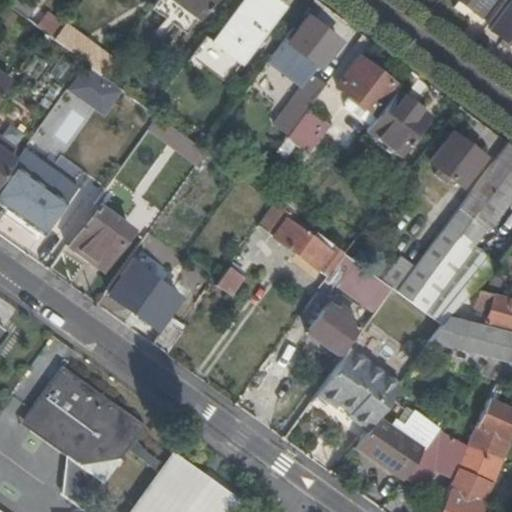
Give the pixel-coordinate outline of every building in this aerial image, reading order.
[(30,0),(11,0),(8,5),(29,21),(39,6),(30,0)] [(166,0),(196,22),(212,0),(166,0)] [(276,0),(243,0),(213,43),(241,63),(284,5),(276,0)] [(459,0),(481,16),(492,0),(459,0)] [(511,0),(490,28),(511,45),(511,0)] [(7,9),(0,18),(0,20),(11,29),(20,18),(7,9)] [(291,39),(287,35),(258,74),(268,81),(297,43),(306,50),(304,53),(320,65),(338,41),(307,17),(291,39)] [(62,28),(54,39),(86,63),(94,52),(62,28)] [(395,90),(398,87),(358,56),(337,86),(350,95),(345,101),(344,106),(369,125),(377,115),(395,90)] [(101,74),(88,65),(82,74),(95,83),(101,74)] [(327,83),(313,73),(277,122),(290,132),(303,115),(312,102),(327,83)] [(0,96),(10,82),(0,74),(0,96)] [(426,112),(395,90),(377,115),(369,125),(367,129),(403,155),(414,141),(408,136),(426,112)] [(315,104),(293,134),(315,151),(331,130),(324,124),(330,116),(315,104)] [(181,133),(159,117),(148,131),(170,147),(181,133)] [(461,186),(483,157),(450,132),(428,162),(438,169),(434,174),(444,181),(448,176),(461,186)] [(511,145),(507,142),(490,164),(511,180),(511,145)] [(0,181),(15,160),(0,149),(0,181)] [(35,175),(15,160),(0,181),(0,204),(24,221),(29,225),(43,235),(66,204),(32,179),(35,175)] [(511,191),(511,180),(490,164),(414,267),(396,291),(439,323),(447,315),(477,284),(485,277),(495,263),(472,246),(511,191)] [(289,213),(275,203),(258,226),(272,236),(325,277),(333,267),(343,253),(333,245),(328,251),(321,246),(326,240),(321,236),(316,243),(285,219),(289,213)] [(95,205),(66,245),(101,271),(130,231),(95,205)] [(382,282),(347,256),(343,253),(333,267),(380,303),(391,288),(382,282)] [(237,255),(217,283),(216,285),(229,295),(243,274),(239,271),(246,261),(237,255)] [(401,257),(382,282),(391,288),(396,291),(414,267),(401,257)] [(177,298),(156,283),(149,292),(146,289),(142,287),(139,291),(130,284),(139,271),(130,263),(108,294),(133,313),(139,317),(155,329),(177,298)] [(491,273),(488,284),(505,289),(509,278),(491,273)] [(149,292),(156,283),(152,280),(146,289),(149,292)] [(477,290),(467,321),(483,325),(492,294),(477,290)] [(447,315),(439,323),(427,341),(430,342),(488,357),(502,361),(511,364),(511,359),(511,298),(492,293),(492,294),(483,325),(467,321),(447,315)] [(338,305),(335,310),(326,304),(306,333),(337,354),(358,325),(345,316),(349,312),(338,305)] [(168,320),(150,344),(165,355),(182,331),(168,320)] [(395,391),(343,355),(311,400),(331,415),(334,410),(345,419),(342,422),(362,437),(395,391)] [(502,361),(488,357),(477,373),(495,380),(502,361)] [(35,422),(71,372),(62,365),(25,415),(35,422)] [(30,429),(79,465),(120,408),(116,404),(71,372),(35,422),(30,429)] [(269,375),(259,398),(270,403),(280,380),(269,375)] [(507,440),(511,428),(511,410),(486,400),(475,426),(507,440)] [(358,449),(400,480),(402,476),(433,433),(436,430),(412,412),(401,427),(394,423),(391,427),(379,419),(358,449)] [(20,422),(30,429),(35,422),(25,415),(20,422)] [(466,447),(498,460),(507,440),(475,426),(466,447)] [(452,477),(466,447),(433,433),(402,476),(422,485),(434,469),(452,477)] [(250,511),(258,502),(170,442),(122,511),(12,511),(0,504),(0,511),(250,511)] [(484,494),(498,460),(466,447),(452,477),(437,511),(476,511),(484,494)]
